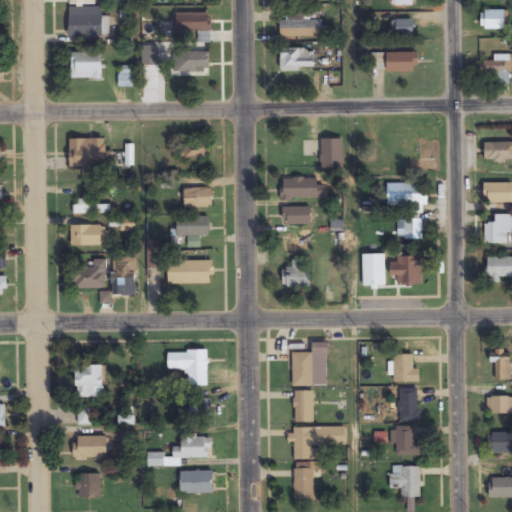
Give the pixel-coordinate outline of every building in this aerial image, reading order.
[(508,11),(485,11),(485,30),(508,30),(508,11)] [(211,14),(176,14),(176,34),(211,34),(211,14)] [(109,37),(109,16),(68,16),(68,37),(109,37)] [(322,21),(280,21),(280,40),(322,40),(322,21)] [(413,21),(392,21),(392,37),(413,37),(413,21)] [(313,71),(313,50),(280,50),(280,71),(313,71)] [(71,53),(71,79),(102,79),(102,53),(71,53)] [(210,53),(175,53),(175,73),(210,73),(210,53)] [(417,73),(417,54),(387,54),(387,73),(417,73)] [(383,55),(371,55),(371,70),(383,70),(383,55)] [(511,86),(511,58),(496,58),(496,62),(482,62),(482,85),(511,86)] [(132,66),(119,66),(119,87),(132,87),(132,66)] [(70,139),(70,168),(112,168),(112,152),(106,152),(106,139),(70,139)] [(342,139),(321,139),(321,168),(342,168),(342,139)] [(484,162),(511,161),(511,143),(484,143),(484,162)] [(210,144),(180,144),(180,159),(210,159),(210,144)] [(281,200),(319,200),(319,179),(281,179),(281,200)] [(386,184),(386,205),(427,206),(427,184),(386,184)] [(511,204),(511,184),(487,184),(487,204),(511,204)] [(184,207),(212,207),(212,189),(184,189),(184,207)] [(110,214),(110,205),(89,205),(89,200),(73,200),(73,214),(110,214)] [(310,225),(310,208),(285,208),(285,225),(310,225)] [(485,245),(510,245),(510,216),(495,216),(495,223),(485,223),(485,245)] [(135,232),(135,218),(121,218),(121,232),(135,232)] [(210,218),(178,218),(178,237),(210,237),(210,218)] [(422,220),(397,220),(397,239),(422,239),(422,220)] [(106,246),(106,225),(71,225),(71,246),(106,246)] [(309,235),(285,235),(285,251),(309,251),(309,235)] [(385,254),(363,254),(363,287),(385,287),(385,254)] [(421,257),(393,257),(393,275),(398,275),(398,285),(421,285),(421,257)] [(511,257),(487,258),(487,280),(511,279),(511,257)] [(136,258),(112,258),(112,296),(136,296),(136,258)] [(75,289),(106,289),(106,259),(93,259),(93,269),(75,269),(75,289)] [(310,268),(304,268),(304,261),(292,261),(292,269),(285,269),(285,288),(310,288),(310,268)] [(168,285),(212,285),(212,262),(168,262),(168,285)] [(327,387),(327,344),(312,344),(312,354),(292,354),(292,387),(327,387)] [(207,351),(168,351),(168,370),(188,370),(188,387),(207,387),(207,351)] [(495,364),(495,381),(511,381),(511,351),(491,351),(491,364),(495,364)] [(414,370),(413,355),(394,356),(394,385),(419,384),(419,370),(414,370)] [(76,365),(76,398),(104,398),(104,365),(76,365)] [(419,422),(419,389),(399,389),(399,422),(419,422)] [(295,392),(295,424),(313,424),(313,392),(295,392)] [(511,397),(487,398),(487,414),(511,414),(511,397)] [(210,400),(191,400),(191,418),(210,418),(210,400)] [(92,409),(77,409),(77,425),(92,425),(92,409)] [(119,424),(134,424),(134,416),(119,416),(119,424)] [(345,446),(344,428),(293,428),(293,461),(313,461),(313,446),(345,446)] [(392,444),(397,444),(397,456),(417,456),(417,428),(392,428),(392,444)] [(511,432),(490,433),(490,453),(511,453),(511,432)] [(181,448),(173,448),(173,458),(211,458),(211,435),(181,435),(181,448)] [(74,459),(107,459),(107,437),(74,437),(74,459)] [(313,500),(313,466),(303,466),(303,469),(294,469),(294,500),(313,500)] [(401,489),(401,498),(420,498),(420,467),(391,467),(391,489),(401,489)] [(213,471),(180,471),(180,494),(213,494),(213,471)] [(101,474),(79,474),(79,499),(101,499),(101,474)] [(488,498),(511,498),(511,478),(488,478),(488,498)]
